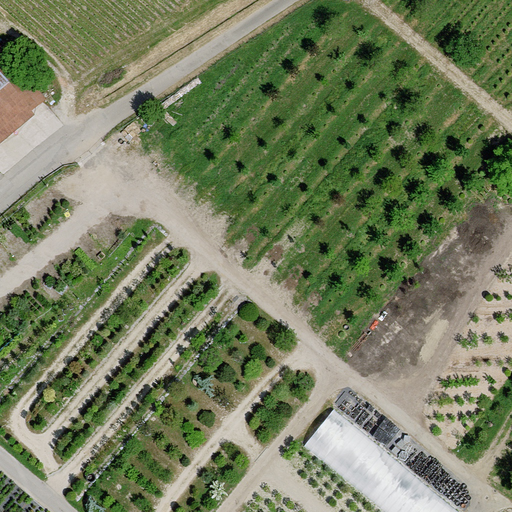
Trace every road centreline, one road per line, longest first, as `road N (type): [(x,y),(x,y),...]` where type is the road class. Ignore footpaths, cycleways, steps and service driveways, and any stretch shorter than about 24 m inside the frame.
road 1 (track): [(232,511),(340,374),(143,201),(143,178),(78,138)]
road 2 (unclassified): [(288,0),(65,146),(0,203)]
road 3 (track): [(511,120),(369,0)]
road 4 (track): [(65,146),(66,84),(43,53),(0,30)]
